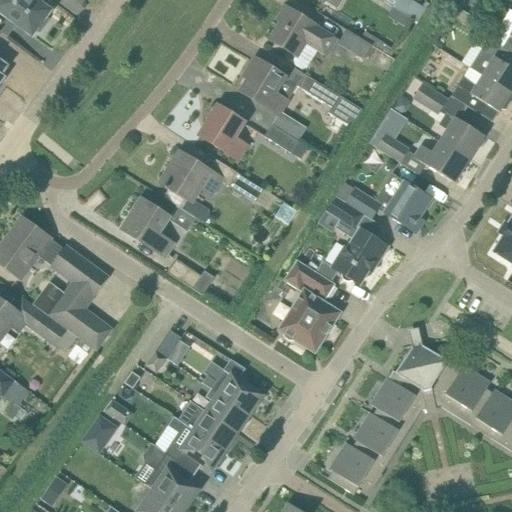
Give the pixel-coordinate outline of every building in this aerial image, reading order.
[(0,0),(0,14),(33,37),(51,13),(33,0),(0,0)] [(322,0),(335,8),(340,0),(322,0)] [(382,0),(417,21),(424,9),(409,0),(382,0)] [(458,7),(452,16),(457,19),(472,29),(478,19),(458,7)] [(294,61),(296,66),(303,70),(308,69),(318,51),(327,57),(337,39),(292,11),(284,25),(281,23),(270,41),(297,57),(294,61)] [(339,44),(364,60),(372,46),(347,31),(339,44)] [(511,35),(503,49),(511,54),(511,35)] [(470,68),(483,77),(511,95),(511,93),(511,68),(511,67),(511,54),(503,49),(489,39),(470,68)] [(288,102),(298,86),(255,59),(244,77),(248,80),(241,92),(279,116),(288,102)] [(511,95),(483,77),(477,87),(464,78),(452,97),(483,117),(483,116),(477,112),(483,103),(500,113),(511,95)] [(306,92),(332,108),(328,114),(351,128),(362,109),(313,80),(306,92)] [(423,84),(414,99),(439,115),(449,100),(423,84)] [(219,106),(200,137),(238,161),(247,147),(235,139),(245,123),(219,106)] [(447,131),(439,142),(470,161),(485,137),(456,119),(447,114),(439,126),(447,131)] [(265,137),(292,154),(299,142),(272,125),(265,137)] [(400,164),(408,150),(377,132),(370,146),(400,164)] [(470,161),(439,142),(433,151),(421,145),(413,158),(455,184),(470,161)] [(166,187),(165,189),(169,191),(170,189),(192,203),(201,189),(211,195),(220,181),(256,204),(264,190),(216,160),(209,172),(180,153),(179,155),(174,163),(161,184),(166,187)] [(386,183),(385,189),(385,195),(387,201),(391,205),(385,213),(385,214),(395,221),(412,232),(432,200),(415,189),(405,182),(392,174),(386,183)] [(346,185),(337,198),(347,204),(364,216),(371,221),(379,209),(380,206),(374,202),(355,190),(346,185)] [(357,227),(364,216),(347,204),(337,198),(328,213),(341,221),(355,230),(357,227)] [(171,218),(158,210),(141,200),(122,230),(166,258),(174,245),(159,236),(171,218)] [(296,213),(283,204),(275,217),(289,225),(296,213)] [(38,257),(51,239),(23,219),(11,235),(12,236),(7,242),(7,241),(0,250),(0,264),(21,280),(38,257)] [(511,220),(509,225),(510,228),(494,253),(511,264),(511,266),(511,220)] [(361,230),(357,227),(355,230),(341,221),(336,229),(354,240),(348,250),(345,248),(332,268),(360,286),(370,270),(369,270),(374,263),(377,265),(388,247),(361,230)] [(51,239),(38,257),(51,267),(51,268),(72,284),(58,303),(43,293),(34,305),(41,311),(77,338),(97,352),(113,330),(86,310),(110,278),(67,246),(64,249),(51,239)] [(194,290),(202,295),(214,277),(205,272),(202,277),(176,260),(167,273),(194,290)] [(280,331),(315,354),(341,314),(324,303),(335,285),(297,261),(284,282),(303,294),(280,331)] [(0,334),(8,323),(17,330),(26,319),(0,299),(0,334)] [(67,353),(77,338),(41,311),(29,327),(55,346),(67,353)] [(170,331),(156,352),(167,359),(182,338),(170,331)] [(393,376),(432,402),(456,365),(449,361),(448,362),(423,346),(420,335),(410,337),(412,349),(397,374),(395,373),(393,376)] [(82,342),(77,348),(89,357),(94,351),(82,342)] [(167,359),(156,352),(151,359),(146,366),(158,374),(162,367),(167,359)] [(261,396),(239,381),(246,370),(231,360),(224,371),(217,382),(208,376),(203,384),(211,390),(250,416),(259,402),(257,401),(261,396)] [(441,407),(469,425),(490,392),(487,390),(490,384),(464,368),(463,369),(456,365),(432,402),(440,407),(441,407)] [(14,381),(0,370),(0,392),(3,395),(17,406),(27,392),(14,381)] [(132,372),(125,384),(133,389),(141,378),(132,372)] [(440,407),(432,402),(393,376),(390,380),(388,379),(372,406),(377,409),(375,412),(408,434),(422,411),(440,407)] [(214,403),(207,413),(236,432),(239,428),(241,429),(250,416),(211,390),(206,398),(214,403)] [(469,425),(504,447),(511,435),(511,402),(494,391),(493,394),(490,392),(469,425)] [(104,412),(126,426),(133,414),(112,400),(104,412)] [(199,407),(187,426),(225,452),(234,439),(232,437),(236,432),(207,413),(199,407)] [(382,475),(408,434),(375,412),(373,415),(371,414),(354,440),(357,442),(353,448),(347,444),(347,445),(375,462),(364,479),(365,480),(364,480),(376,487),(383,476),(382,475)] [(101,416),(83,441),(99,453),(117,428),(101,416)] [(178,433),(165,453),(196,474),(203,465),(210,470),(214,464),(216,466),(225,452),(187,426),(175,418),(168,427),(178,433)] [(154,491),(183,511),(184,511),(195,497),(192,496),(197,489),(189,484),(196,474),(165,453),(151,445),(143,456),(145,464),(156,471),(146,486),(154,491)] [(355,496),(364,480),(365,480),(364,479),(375,462),(347,445),(331,471),(333,472),(328,479),(355,496)] [(56,477),(41,499),(54,508),(68,486),(56,477)] [(183,511),(154,491),(139,511),(183,511)]
